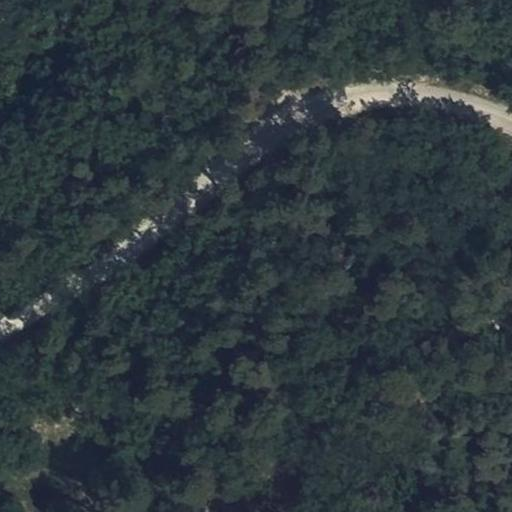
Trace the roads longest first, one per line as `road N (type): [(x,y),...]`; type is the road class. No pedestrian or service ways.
road 1 (track): [(0,336),(302,107)]
road 2 (track): [(302,107),(374,91),(453,97),(511,118)]
